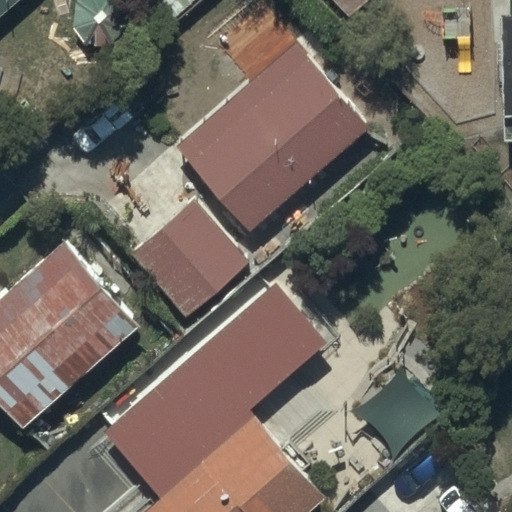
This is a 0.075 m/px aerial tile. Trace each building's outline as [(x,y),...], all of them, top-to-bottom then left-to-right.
[(0,0),(0,10),(11,0),(0,0)] [(159,23),(185,0),(141,0),(140,2),(159,23)] [(249,220),(365,115),(289,32),(173,136),(249,220)] [(186,306),(246,252),(190,190),(130,244),(186,306)] [(145,317),(67,232),(0,293),(0,400),(24,427),(145,317)] [(321,330),(271,272),(102,419),(158,483),(124,511),(285,511),(321,481),(246,394),(321,330)]
